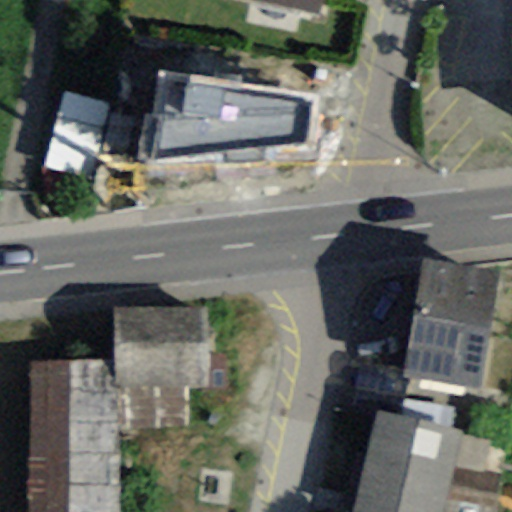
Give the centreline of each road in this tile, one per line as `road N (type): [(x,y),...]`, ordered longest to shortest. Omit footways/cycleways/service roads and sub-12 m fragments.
road 1 (tertiary): [(0,274),(342,230)]
road 2 (residential): [(283,511),(342,230)]
road 3 (unknown): [(0,268),(48,0)]
road 4 (residential): [(342,230),(390,0)]
road 5 (tertiary): [(342,230),(511,213)]
